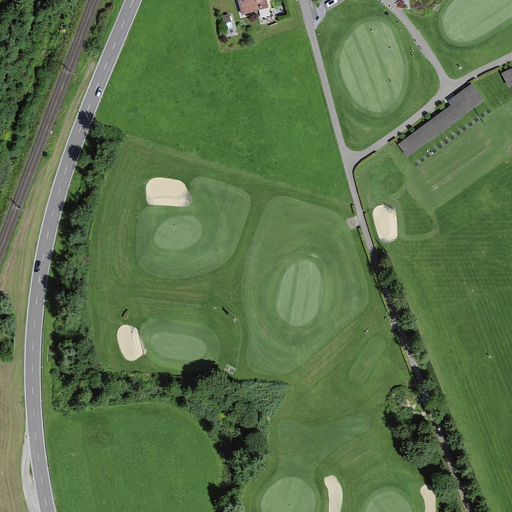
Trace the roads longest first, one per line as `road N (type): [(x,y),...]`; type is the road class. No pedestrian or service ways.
road 1 (secondary): [(133,0),(77,137),(41,270),(33,382),(48,511)]
road 2 (track): [(346,160),(450,88),(511,57)]
